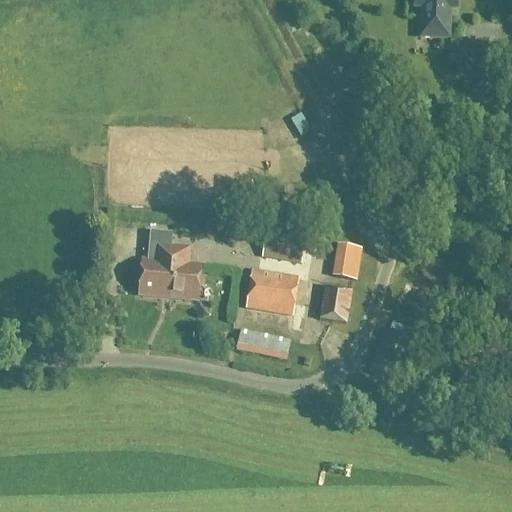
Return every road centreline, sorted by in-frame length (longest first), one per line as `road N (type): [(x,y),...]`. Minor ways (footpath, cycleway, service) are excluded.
road 1 (unclassified): [(0,366),(148,361),(294,387),(338,373),(354,355),(425,172),(511,43)]
road 2 (track): [(511,447),(432,424),(338,373)]
